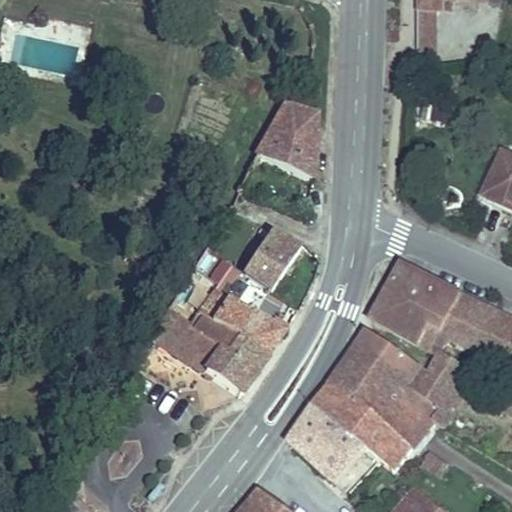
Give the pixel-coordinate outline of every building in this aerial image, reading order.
[(435,6),(422,6),(421,47),(434,47),(435,6)] [(289,108),(259,162),(314,181),(313,118),(289,108)] [(511,164),(507,163),(490,202),(511,211),(511,164)] [(297,279),(311,257),(267,230),(251,256),(267,266),(256,285),(281,301),(297,279)] [(403,265),(375,322),(418,344),(430,322),(443,328),(452,312),(498,334),(509,314),(403,265)] [(218,283),(206,275),(176,323),(159,348),(217,382),(249,405),(277,365),(294,343),(228,300),(213,291),(218,283)] [(452,312),(443,328),(511,364),(511,315),(509,314),(498,334),(452,312)] [(430,322),(418,344),(433,352),(443,328),(430,322)] [(370,330),(342,375),(428,431),(437,418),(442,409),(412,387),(420,367),(370,330)] [(430,371),(420,367),(412,387),(442,409),(437,418),(450,424),(460,408),(457,406),(477,373),(439,355),(430,371)] [(428,431),(342,375),(333,390),(417,447),(428,431)] [(417,447),(333,390),(317,409),(361,444),(397,466),(400,462),(403,460),(408,460),(417,447)] [(361,444),(317,409),(296,431),(293,434),(289,442),(333,480),(361,444)] [(437,454),(430,464),(448,475),(455,465),(437,454)] [(336,488),(348,497),(371,467),(359,458),(336,488)] [(452,511),(421,485),(401,511),(452,511)] [(80,511),(54,491),(40,511),(80,511)] [(292,511),(267,491),(249,511),(292,511)]
